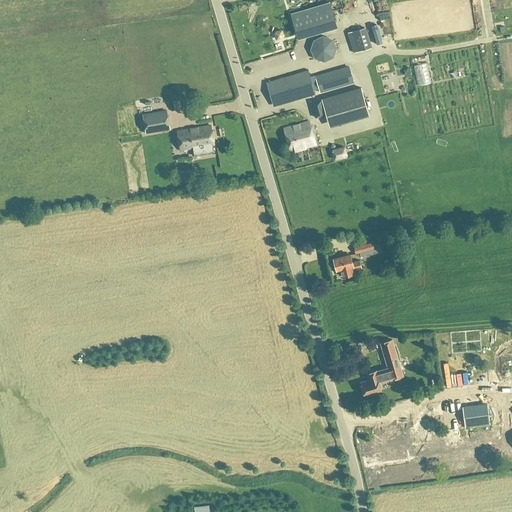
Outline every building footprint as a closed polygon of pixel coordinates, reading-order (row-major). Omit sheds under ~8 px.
[(332,0),(329,0),(292,11),(300,36),(340,24),(332,0)] [(372,47),(365,27),(352,31),(358,51),(372,47)] [(350,84),(345,68),(315,76),(320,93),(350,84)] [(315,94),(309,71),(271,82),(277,105),(315,94)] [(361,87),(322,99),(326,114),(328,118),(367,107),(361,87)] [(322,99),(311,102),(316,117),(326,114),(322,99)] [(170,128),(167,112),(144,115),(146,132),(170,128)] [(315,145),(310,123),(283,129),(289,152),(293,151),(294,153),(306,150),(305,148),(315,145)] [(193,148),(194,155),(213,152),(212,145),(215,145),(212,126),(178,131),(181,150),(193,148)] [(344,146),(332,150),(334,159),(346,155),(344,146)] [(193,169),(179,171),(180,181),(195,179),(193,169)] [(355,254),(367,252),(375,250),(373,243),(353,247),(355,254)] [(352,263),(350,254),(333,259),(334,261),(333,262),(334,267),(335,267),(336,271),(340,270),(342,277),(355,274),(354,270),(361,268),(359,261),(352,263)] [(403,374),(392,340),(381,343),(388,368),(376,371),(368,373),(370,380),(361,383),(364,395),(373,393),(373,395),(382,392),(379,381),(403,374)] [(511,414),(511,408),(510,395),(498,397),(497,391),(450,397),(451,410),(445,411),(448,430),(490,424),(489,418),(511,414)] [(511,482),(405,495),(407,511),(473,511),(477,498),(496,496),(497,491),(511,489),(511,482)]
